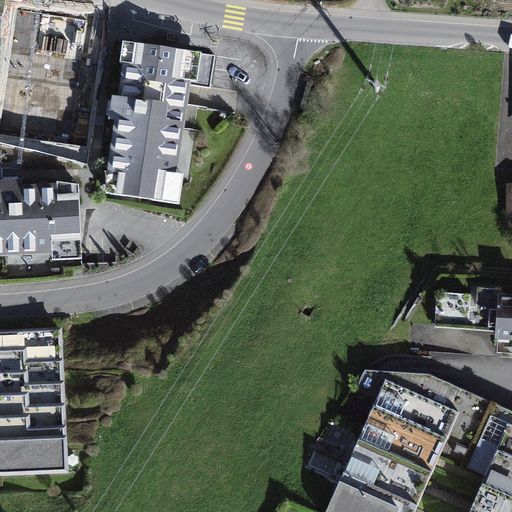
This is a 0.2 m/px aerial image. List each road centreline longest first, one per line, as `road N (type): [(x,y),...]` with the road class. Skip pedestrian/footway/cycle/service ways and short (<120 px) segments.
road 1 (residential): [(295,31),(269,146),(209,238),(149,290),(0,311)]
road 2 (residential): [(511,44),(295,31)]
road 3 (residential): [(295,31),(165,0)]
